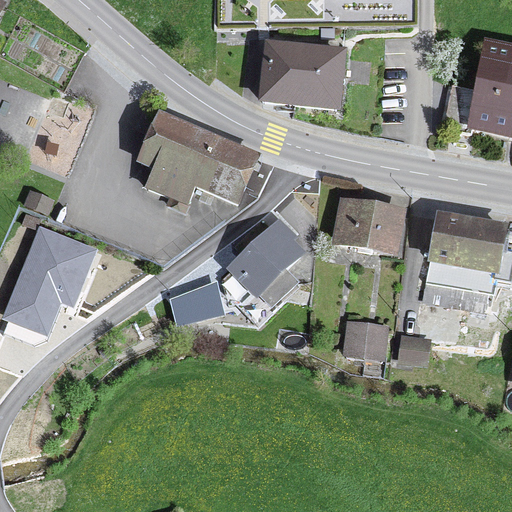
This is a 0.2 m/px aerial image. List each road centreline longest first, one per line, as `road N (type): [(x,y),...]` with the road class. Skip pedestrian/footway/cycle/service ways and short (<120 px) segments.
road 1 (residential): [(306,150),(243,227),(61,355),(0,430)]
road 2 (secondary): [(306,150),(271,140),(183,90),(76,0)]
road 3 (secondary): [(511,190),(306,150)]
